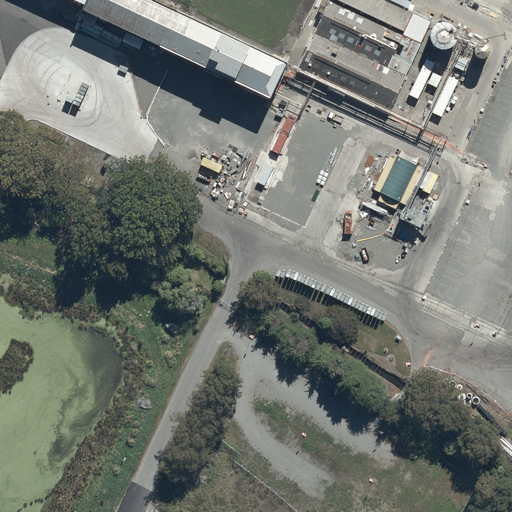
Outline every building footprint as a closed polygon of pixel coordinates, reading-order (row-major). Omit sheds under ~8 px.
[(416,6),(404,0),(324,0),(313,24),(389,61),(416,6)] [(389,61),(313,24),(296,58),(385,100),(402,66),(389,61)] [(429,34),(428,36),(428,37),(428,39),(428,40),(428,41),(429,42),(429,43),(430,44),(430,45),(431,46),(432,47),(433,48),(434,49),(435,50),(436,50),(437,50),(438,51),(440,51),(441,51),(442,51),(443,51),(444,51),(445,51),(446,51),(447,50),(449,50),(450,49),(451,48),(452,47),(453,46),(454,45),(454,44),(455,43),(455,42),(456,41),(456,40),(456,38),(456,37),(456,36),(455,35),(455,34),(454,32),(454,31),(453,30),(452,29),(451,28),(450,27),(449,26),(447,26),(446,25),(445,25),(444,25),(443,25),(441,25),(440,25),(439,25),(438,25),(437,26),(436,26),(434,27),(433,28),(432,29),(431,30),(430,31),(430,32),(429,33),(429,34)] [(472,57),(472,58),(472,59),(473,59),(473,60),(473,61),(474,61),(474,62),(475,62),(475,63),(476,63),(477,64),(478,64),(479,64),(480,64),(481,64),(482,64),(483,63),(484,63),(484,62),(485,62),(485,61),(486,61),(486,60),(487,59),(487,58),(487,57),(487,56),(487,55),(487,54),(487,53),(486,52),(486,51),(485,50),(484,50),(484,49),(483,49),(482,49),(482,48),(481,48),(480,48),(479,48),(478,48),(477,49),(476,49),(475,50),(474,50),(474,51),(473,51),(473,52),(473,53),(472,53),(472,54),(472,55),(472,56),(472,57)] [(468,60),(460,57),(454,69),(462,73),(468,60)] [(421,69),(410,93),(416,96),(427,72),(421,69)] [(103,147),(85,139),(78,156),(95,163),(103,147)] [(511,202),(498,233),(511,239),(511,283),(508,292),(511,294),(511,202)] [(478,397),(472,404),(486,413),(491,406),(478,397)]
